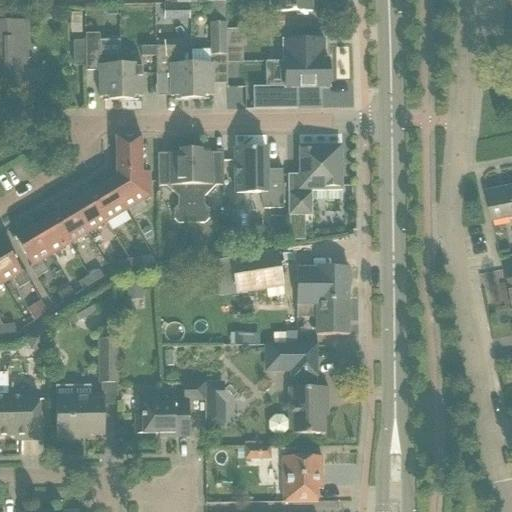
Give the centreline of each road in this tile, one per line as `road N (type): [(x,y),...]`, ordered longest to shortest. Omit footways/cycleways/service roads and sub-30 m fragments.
road 1 (residential): [(511,510),(449,221),(473,0)]
road 2 (residential): [(79,124),(390,123)]
road 3 (tertiary): [(394,413),(390,123)]
road 4 (residential): [(0,207),(79,158),(79,124)]
road 5 (tertiary): [(390,123),(387,0)]
